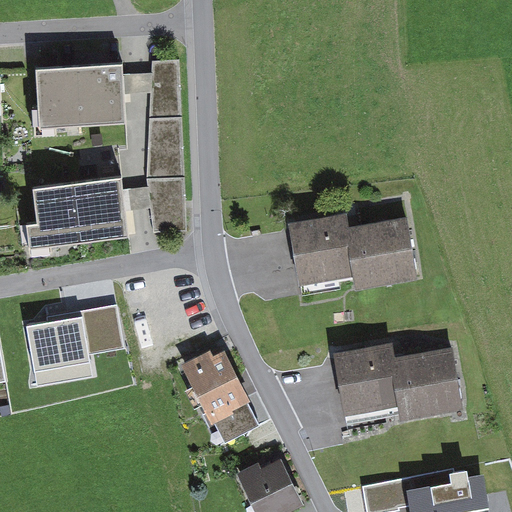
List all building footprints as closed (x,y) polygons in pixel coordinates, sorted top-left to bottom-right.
[(121,65),(38,68),(41,126),(123,122),(121,65)] [(186,236),(184,66),(154,67),(154,81),(136,81),(136,98),(151,98),(153,237),(186,236)] [(120,178),(35,187),(40,223),(29,224),(31,247),(127,237),(120,178)] [(345,218),(294,227),(303,279),(353,270),(356,286),(413,276),(403,224),(347,233),(345,218)] [(47,324),(26,328),(37,384),(92,374),(88,355),(124,348),(116,305),(46,318),(47,324)] [(389,347),(337,357),(347,413),(400,403),(402,416),(459,406),(449,352),(392,362),(389,347)] [(220,351),(187,367),(212,418),(245,402),(220,351)] [(257,468),(243,474),(259,511),(280,511),(297,505),(279,464),(259,473),(257,468)] [(481,511),(477,484),(415,493),(418,511),(481,511)]
